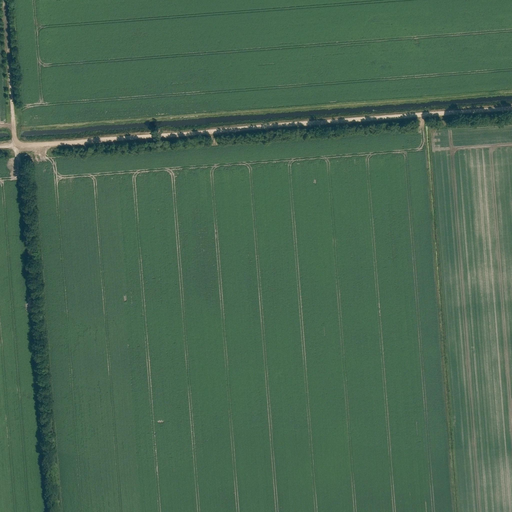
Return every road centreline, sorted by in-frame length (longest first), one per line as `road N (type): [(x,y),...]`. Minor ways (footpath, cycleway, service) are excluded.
road 1 (track): [(511,108),(0,146)]
road 2 (track): [(15,145),(4,0)]
